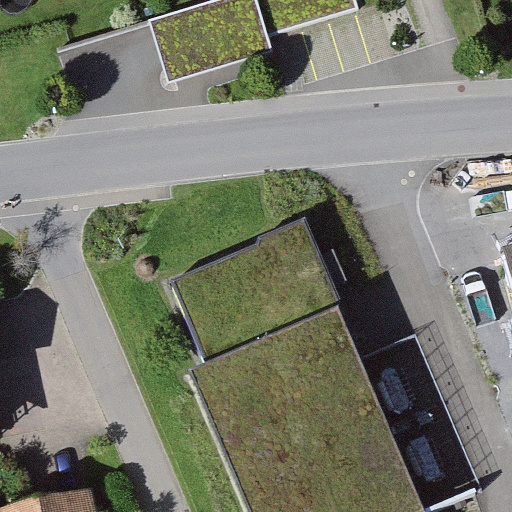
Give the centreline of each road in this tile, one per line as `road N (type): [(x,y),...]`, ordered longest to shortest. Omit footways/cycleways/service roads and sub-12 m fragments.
road 1 (residential): [(511,123),(29,169)]
road 2 (residential): [(29,169),(170,511)]
